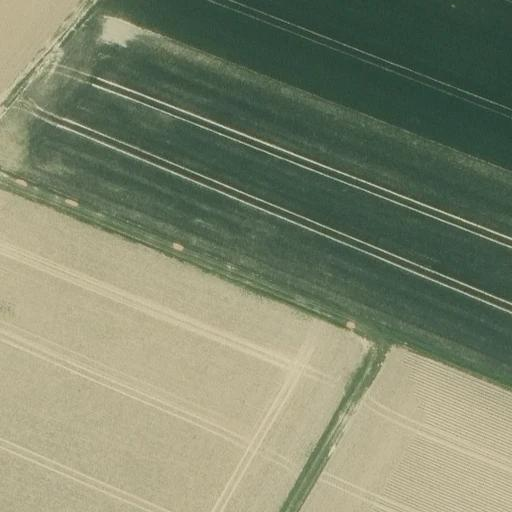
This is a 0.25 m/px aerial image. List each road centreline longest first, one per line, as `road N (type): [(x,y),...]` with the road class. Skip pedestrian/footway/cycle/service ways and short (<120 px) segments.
road 1 (track): [(511,371),(0,155)]
road 2 (track): [(298,511),(393,326)]
road 3 (track): [(0,101),(85,0)]
